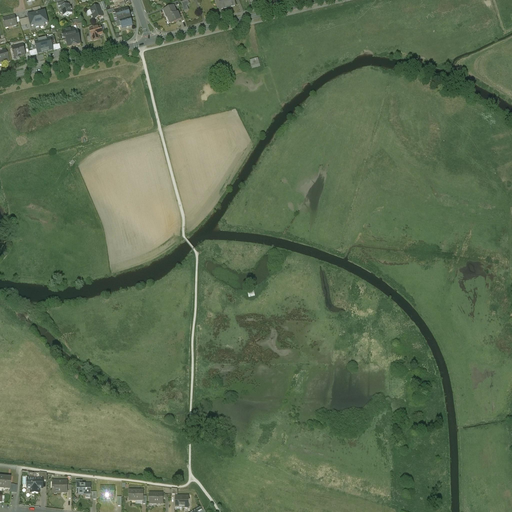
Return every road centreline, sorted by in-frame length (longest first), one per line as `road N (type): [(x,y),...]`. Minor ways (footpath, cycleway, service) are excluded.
road 1 (tertiary): [(319,0),(149,41)]
road 2 (tertiary): [(149,41),(0,78)]
